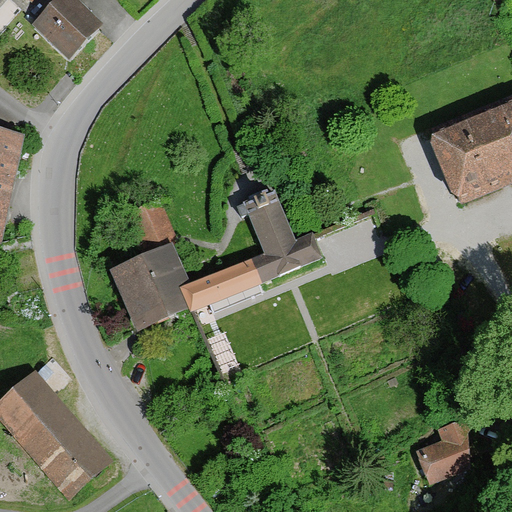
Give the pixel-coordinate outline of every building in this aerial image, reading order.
[(40,0),(20,0),(30,10),(40,0)] [(105,32),(69,0),(63,0),(34,32),(72,67),(105,32)] [(511,100),(432,133),(431,142),(451,192),(462,204),(511,183),(511,100)] [(0,248),(1,249),(26,141),(0,134),(0,248)] [(264,253),(250,258),(261,284),(322,258),(312,234),(295,240),(275,191),(243,204),(264,253)] [(176,235),(163,205),(133,217),(146,248),(176,235)] [(137,333),(190,310),(180,288),(190,283),(172,242),(109,269),(137,333)] [(261,284),(250,258),(190,283),(180,288),(190,310),(190,313),(261,284)] [(114,465),(37,376),(0,407),(0,426),(67,505),(114,465)] [(487,464),(469,422),(437,436),(441,447),(416,458),(428,488),(487,464)]
